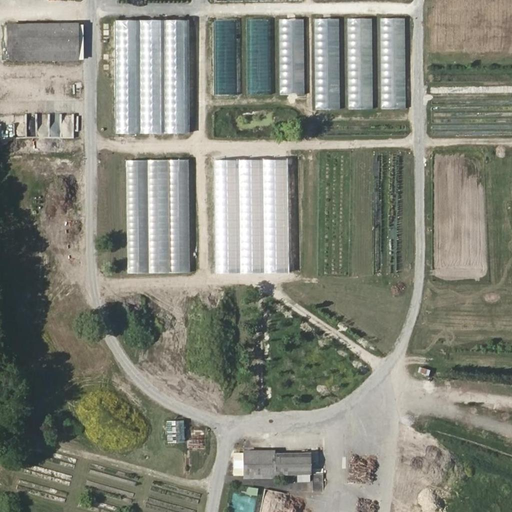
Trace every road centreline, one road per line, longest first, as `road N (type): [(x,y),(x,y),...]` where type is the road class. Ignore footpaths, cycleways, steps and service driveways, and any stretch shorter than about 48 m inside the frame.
road 1 (track): [(91,8),(423,7)]
road 2 (track): [(93,145),(424,143)]
road 3 (track): [(95,281),(261,282),(389,369)]
road 4 (track): [(203,277),(200,0)]
